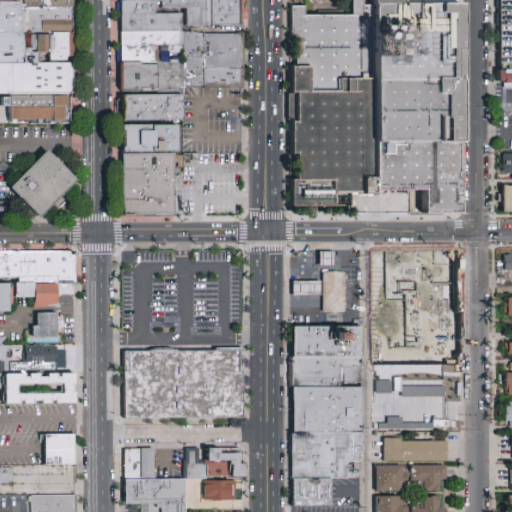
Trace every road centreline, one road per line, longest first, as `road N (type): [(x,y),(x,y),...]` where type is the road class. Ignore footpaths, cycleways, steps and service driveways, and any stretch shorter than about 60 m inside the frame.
road 1 (secondary): [(256,233),(259,511)]
road 2 (secondary): [(272,511),(272,233)]
road 3 (residential): [(478,511),(477,274)]
road 4 (secondary): [(253,0),(256,233)]
road 5 (secondary): [(272,233),(273,0)]
road 6 (residential): [(477,231),(479,0)]
road 7 (secondary): [(97,233),(99,21)]
road 8 (tertiary): [(272,233),(477,231)]
road 9 (residential): [(98,435),(273,435)]
road 10 (tertiary): [(97,233),(256,233)]
road 11 (secondary): [(98,435),(97,294)]
